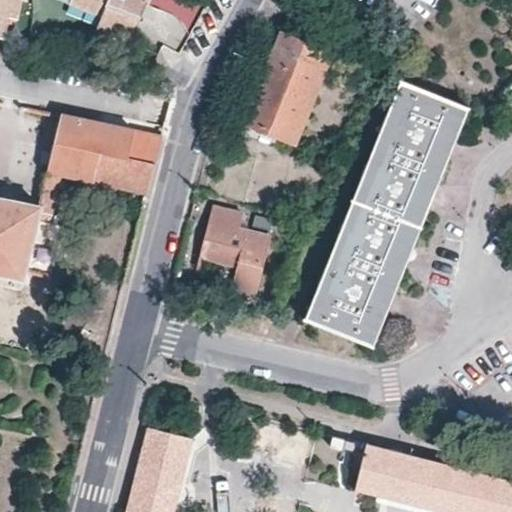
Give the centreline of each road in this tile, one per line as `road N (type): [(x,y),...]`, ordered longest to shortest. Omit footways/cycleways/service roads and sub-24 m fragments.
road 1 (residential): [(136,333),(391,386),(472,343),(511,286)]
road 2 (residential): [(249,0),(195,118),(136,333)]
road 3 (residential): [(136,333),(91,511)]
road 4 (residential): [(511,155),(485,182),(479,208),(482,236),(511,270)]
